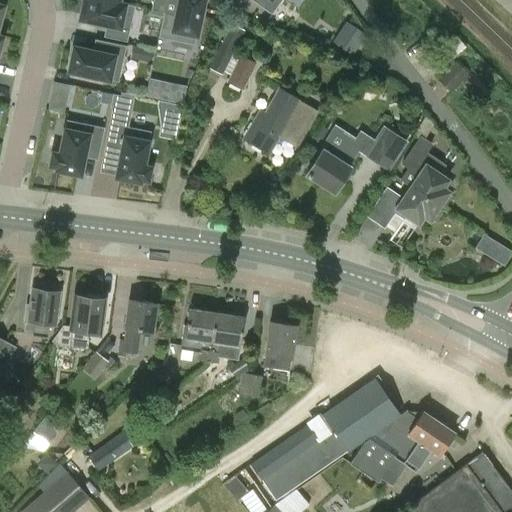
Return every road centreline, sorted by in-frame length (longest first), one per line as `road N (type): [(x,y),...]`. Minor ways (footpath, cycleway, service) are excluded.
road 1 (secondary): [(486,329),(298,259),(2,216)]
road 2 (residential): [(456,381),(374,342),(358,346),(323,391),(151,511)]
road 3 (unclassified): [(511,205),(357,0)]
road 4 (residential): [(2,216),(45,24),(42,0)]
